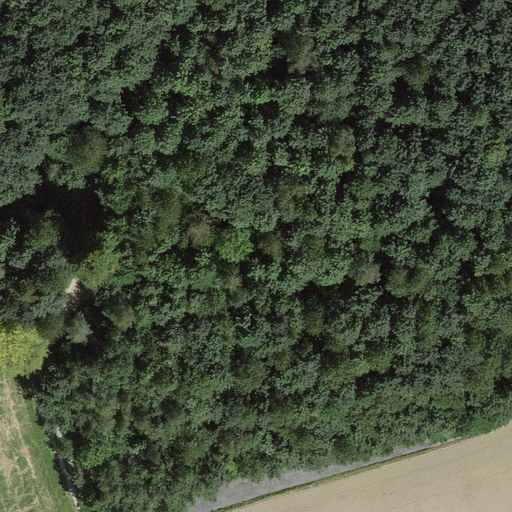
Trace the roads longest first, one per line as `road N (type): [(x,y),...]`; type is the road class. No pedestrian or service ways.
road 1 (track): [(91,289),(132,307),(182,309),(238,294),(319,270),(413,202),(511,175)]
road 2 (residential): [(185,511),(511,405)]
road 3 (track): [(189,0),(118,124),(86,215),(91,289)]
road 4 (track): [(91,289),(44,332),(37,360),(86,511)]
